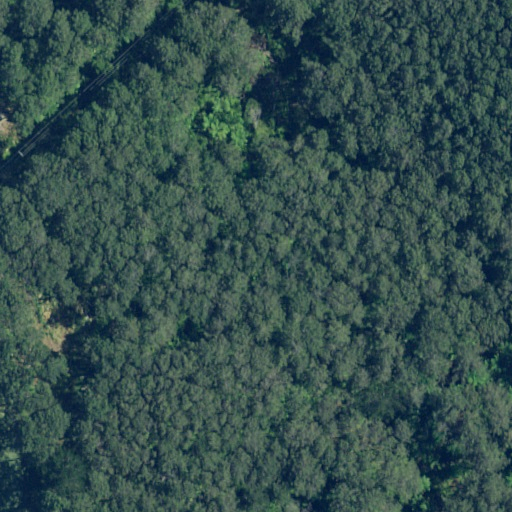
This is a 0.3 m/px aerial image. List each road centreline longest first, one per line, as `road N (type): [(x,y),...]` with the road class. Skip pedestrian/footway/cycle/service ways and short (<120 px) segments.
road 1 (track): [(0,263),(49,359),(56,511)]
road 2 (track): [(62,0),(80,23),(86,60),(76,88),(0,162)]
